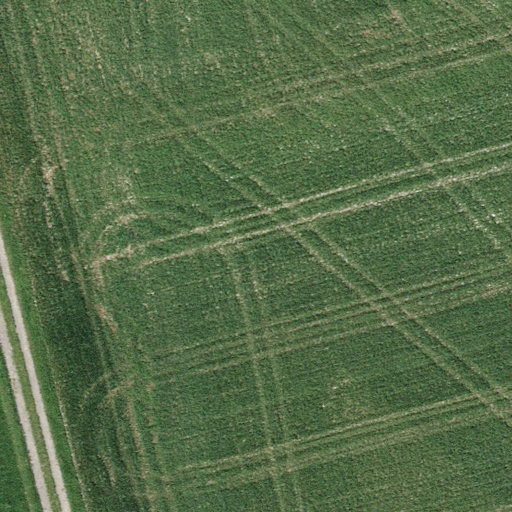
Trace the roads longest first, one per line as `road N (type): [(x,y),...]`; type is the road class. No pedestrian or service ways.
road 1 (motorway): [(0,215),(428,0)]
road 2 (track): [(52,511),(0,305)]
